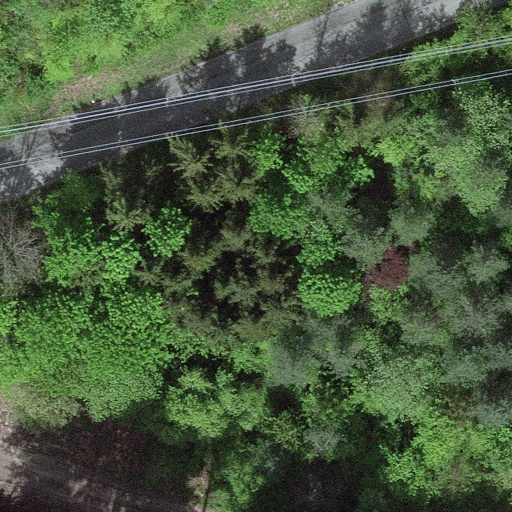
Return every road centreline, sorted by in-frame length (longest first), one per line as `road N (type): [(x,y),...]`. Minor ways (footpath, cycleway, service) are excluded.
road 1 (tertiary): [(0,172),(435,0)]
road 2 (track): [(176,511),(0,454)]
